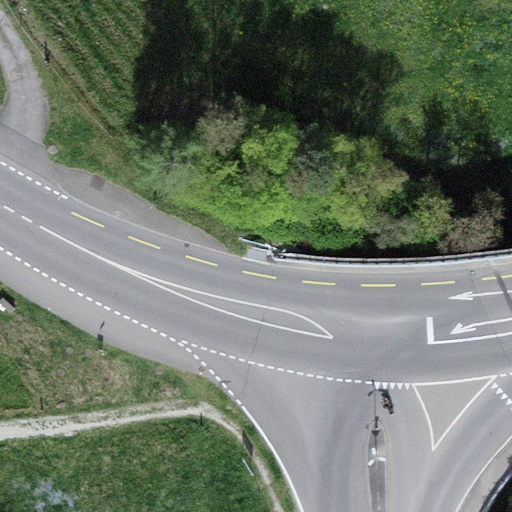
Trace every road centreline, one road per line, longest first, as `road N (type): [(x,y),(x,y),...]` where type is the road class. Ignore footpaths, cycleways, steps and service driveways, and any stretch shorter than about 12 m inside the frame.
road 1 (tertiary): [(380,330),(215,301),(145,277),(0,203)]
road 2 (track): [(0,436),(380,406)]
road 3 (tertiary): [(382,511),(380,330)]
road 4 (track): [(0,154),(21,110),(22,88),(0,30)]
road 5 (tertiary): [(511,320),(380,330)]
